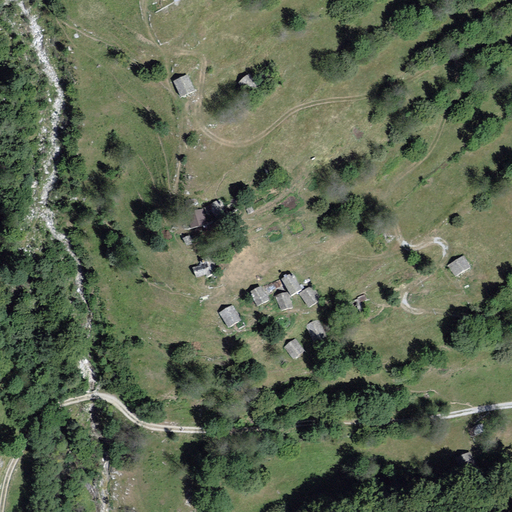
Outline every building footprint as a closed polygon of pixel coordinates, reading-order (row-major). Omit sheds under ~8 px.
[(258,86),(246,74),(237,82),(249,95),(258,86)] [(187,76),(174,82),(182,98),(194,93),(187,76)] [(188,212),(192,228),(203,225),(199,209),(188,212)] [(465,258),(449,266),(455,278),(471,270),(465,258)] [(202,266),(191,271),(194,279),(205,274),(202,266)] [(291,276),(283,280),(288,292),(296,289),(291,276)] [(263,289),(252,294),(258,307),(269,302),(263,289)] [(311,289),(301,294),(308,307),(318,301),(311,289)] [(286,291),(274,294),(279,311),(291,308),(286,291)] [(231,308),(219,314),(227,327),(239,321),(231,308)] [(324,335),(319,323),(308,328),(313,340),(324,335)] [(294,340),(284,347),(292,359),(302,352),(294,340)]
